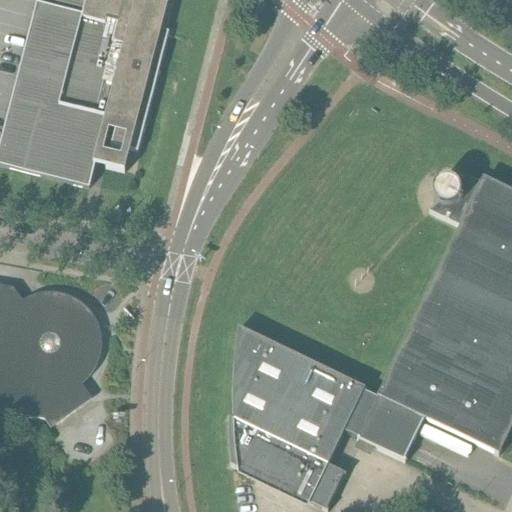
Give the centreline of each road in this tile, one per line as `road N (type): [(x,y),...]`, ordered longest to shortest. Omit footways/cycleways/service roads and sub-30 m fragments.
road 1 (secondary): [(181,268),(240,162),(352,2)]
road 2 (secondary): [(306,0),(216,147),(181,268)]
road 3 (secondary): [(166,511),(161,375),(181,268)]
road 4 (secondary): [(352,2),(511,111)]
road 5 (residential): [(0,233),(181,268)]
